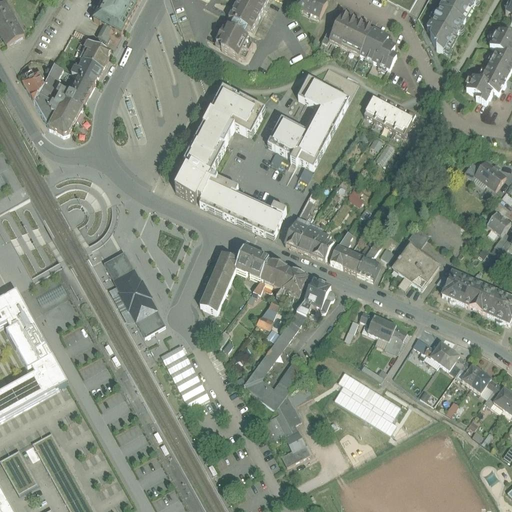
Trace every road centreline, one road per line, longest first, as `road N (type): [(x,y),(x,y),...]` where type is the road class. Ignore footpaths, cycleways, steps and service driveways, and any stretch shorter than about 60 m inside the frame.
road 1 (residential): [(102,152),(133,191),(511,362)]
road 2 (residential): [(148,511),(47,328)]
road 3 (residential): [(155,0),(107,97),(102,152)]
road 4 (residential): [(0,73),(44,148),(63,157),(102,152)]
road 5 (residential): [(435,92),(403,28),(350,0)]
